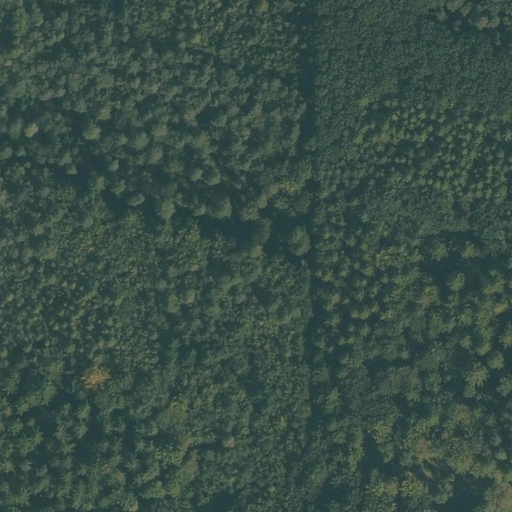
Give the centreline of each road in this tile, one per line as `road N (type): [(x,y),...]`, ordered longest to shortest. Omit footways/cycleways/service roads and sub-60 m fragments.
road 1 (track): [(310,83),(301,511)]
road 2 (track): [(39,0),(310,83)]
